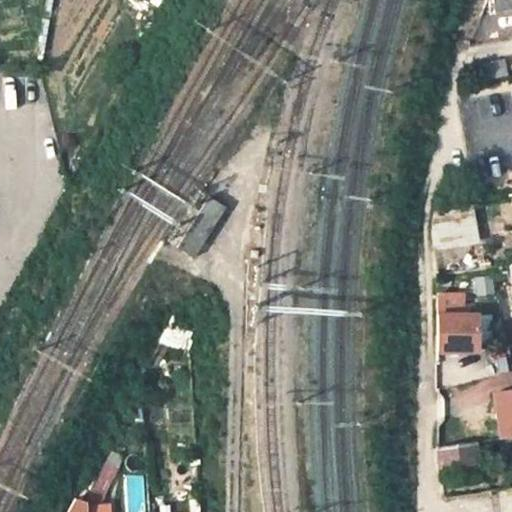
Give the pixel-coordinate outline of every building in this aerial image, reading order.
[(511,12),(511,0),(489,0),(492,15),(511,12)] [(503,59),(472,66),(476,82),(507,76),(503,59)] [(225,208),(208,197),(177,247),(193,257),(225,208)] [(474,241),(467,201),(432,207),(429,226),(430,240),(431,249),(474,241)] [(471,278),(475,297),(493,293),(489,274),(471,278)] [(456,318),(440,318),(439,346),(455,346),(456,318)] [(488,438),(511,435),(511,386),(484,389),(488,438)] [(478,474),(473,443),(433,449),(437,479),(478,474)] [(125,475),(130,511),(144,511),(140,473),(125,475)] [(85,511),(85,504),(85,501),(72,501),(66,511),(85,511)]
